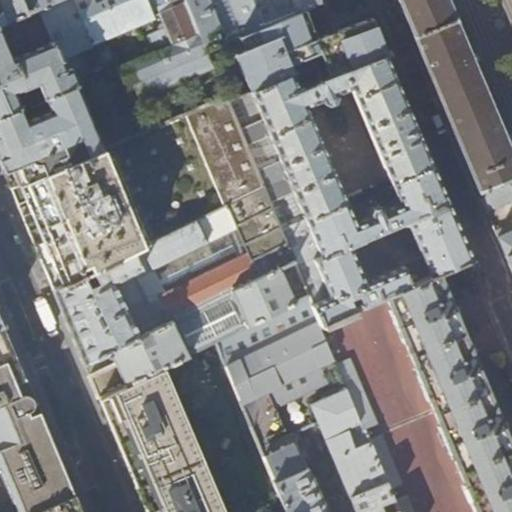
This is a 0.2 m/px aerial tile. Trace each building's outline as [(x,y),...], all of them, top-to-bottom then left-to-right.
[(0,0),(0,23),(27,12),(21,0),(0,0)] [(148,39),(153,51),(198,32),(185,0),(57,0),(27,12),(0,23),(0,114),(19,106),(13,92),(37,82),(43,97),(70,85),(74,84),(68,69),(64,69),(60,61),(92,46),(91,44),(153,18),(150,11),(156,9),(164,29),(149,35),(148,39)] [(21,0),(27,12),(57,0),(185,0),(198,32),(206,49),(234,38),(262,26),(252,0),(21,0)] [(252,0),(262,26),(305,8),(321,2),(319,0),(252,0)] [(511,0),(397,0),(415,42),(432,83),(441,105),(451,128),(459,149),(477,190),(511,175),(511,159),(445,0),(511,0)] [(385,54),(371,21),(317,38),(308,15),(305,8),(262,26),(234,38),(239,52),(232,54),(248,92),(315,65),(321,80),(385,54)] [(204,51),(206,49),(198,32),(153,51),(114,67),(127,100),(210,66),(204,51)] [(387,61),(385,54),(321,80),(315,65),(248,92),(227,101),(263,187),(281,230),(346,202),(306,107),(308,106),(307,105),(321,99),(322,101),(328,105),(334,102),(337,95),(336,93),(349,87),(350,88),(351,88),(391,183),(432,166),(420,137),(387,61)] [(0,163),(3,171),(7,180),(10,187),(24,181),(98,151),(70,85),(43,97),(19,106),(0,114),(0,163)] [(227,101),(226,97),(98,151),(24,181),(10,187),(14,196),(17,205),(32,199),(35,205),(37,210),(22,216),(53,289),(263,187),(227,101)] [(355,221),(354,222),(346,202),(281,230),(293,260),(308,295),(319,323),(352,309),(385,295),(435,273),(471,258),(459,230),(450,210),(432,166),(391,183),(399,202),(398,203),(398,204),(385,210),(383,206),(377,204),(370,207),(368,213),(369,216),(356,222),(355,221)] [(511,216),(501,221),(496,227),(493,227),(504,255),(511,251),(511,175),(477,190),(485,209),(511,198),(511,216)] [(293,260),(281,230),(263,187),(53,289),(59,304),(65,318),(78,350),(83,362),(108,350),(279,267),(293,260)] [(293,302),(279,267),(108,350),(115,364),(89,376),(98,398),(103,396),(126,385),(158,369),(215,341),(293,302)] [(453,317),(435,273),(385,295),(476,511),(511,511),(511,456),(502,433),(492,407),(466,347),(453,317)] [(319,323),(308,295),(293,302),(215,341),(286,511),(397,511),(393,501),(388,489),(368,440),(364,429),(336,364),(332,353),(325,337),(321,328),(319,323)] [(355,314),(352,309),(319,323),(321,328),(355,314)] [(27,384),(3,326),(0,326),(0,471),(0,472),(17,511),(30,511),(73,493),(67,480),(27,384)] [(331,335),(325,337),(332,353),(337,351),(331,335)] [(349,359),(336,364),(364,429),(375,424),(349,359)] [(126,385),(103,396),(120,436),(151,511),(217,511),(158,369),(126,385)] [(380,435),(368,440),(388,489),(400,484),(380,435)] [(80,511),(73,493),(30,511),(80,511)] [(411,511),(405,496),(393,501),(397,511),(411,511)]
